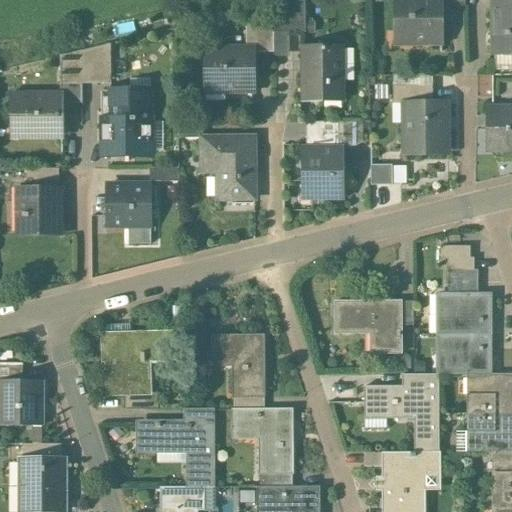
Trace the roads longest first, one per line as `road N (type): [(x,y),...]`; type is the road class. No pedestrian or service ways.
road 1 (residential): [(271,256),(353,511)]
road 2 (residential): [(43,311),(271,256)]
road 3 (residential): [(271,256),(485,203)]
road 4 (residential): [(43,311),(110,511)]
